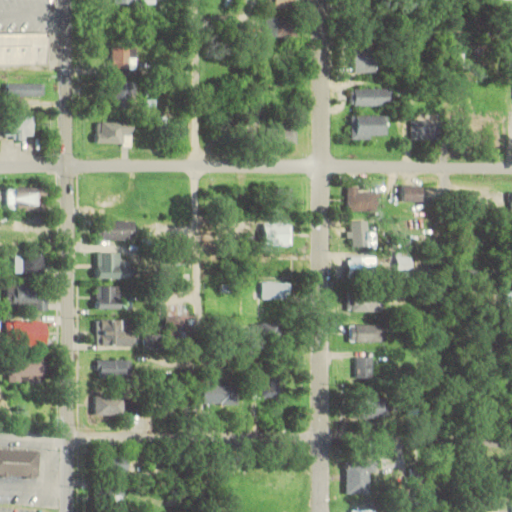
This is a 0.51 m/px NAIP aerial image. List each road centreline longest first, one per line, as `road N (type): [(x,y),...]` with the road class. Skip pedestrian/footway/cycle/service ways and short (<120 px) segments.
road 1 (residential): [(69,511),(68,0)]
road 2 (residential): [(322,511),(322,0)]
road 3 (residential): [(511,169),(0,169)]
road 4 (residential): [(511,445),(68,434)]
